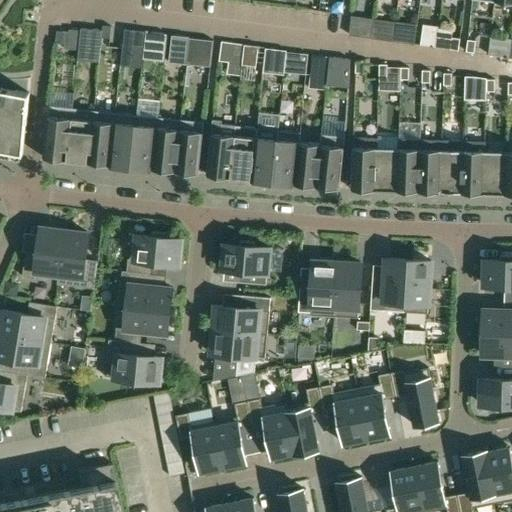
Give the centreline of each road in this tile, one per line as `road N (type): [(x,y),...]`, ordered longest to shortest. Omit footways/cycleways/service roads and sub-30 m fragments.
road 1 (residential): [(469,233),(205,216),(0,190)]
road 2 (residential): [(459,441),(210,490)]
road 3 (residential): [(459,441),(469,233)]
